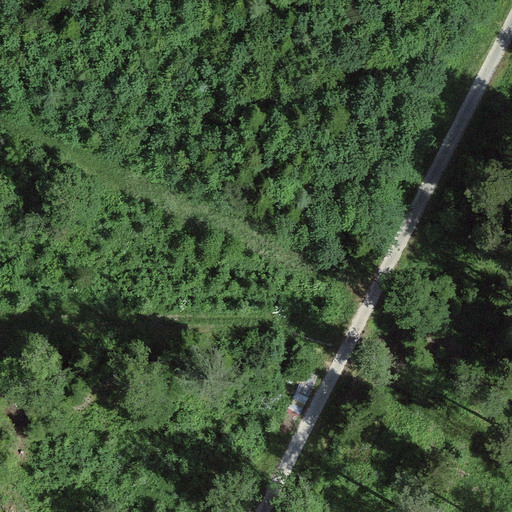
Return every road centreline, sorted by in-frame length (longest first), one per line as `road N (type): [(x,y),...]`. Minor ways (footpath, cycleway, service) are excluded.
road 1 (track): [(511,29),(262,511)]
road 2 (track): [(374,291),(0,117)]
